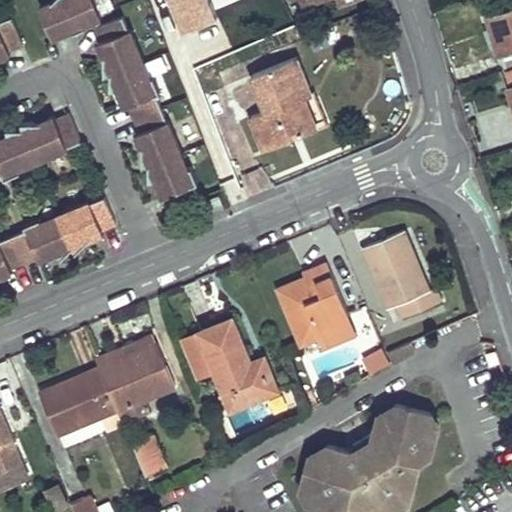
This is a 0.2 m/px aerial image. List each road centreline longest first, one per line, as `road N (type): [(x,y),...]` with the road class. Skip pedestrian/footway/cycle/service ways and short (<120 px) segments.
road 1 (unknown): [(511,314),(175,503)]
road 2 (residential): [(157,261),(394,166),(438,157)]
road 3 (residential): [(157,261),(74,87),(0,116)]
road 4 (residential): [(438,157),(482,212),(511,309)]
road 5 (residential): [(0,324),(157,261)]
road 6 (residential): [(438,157),(433,95),(404,0)]
